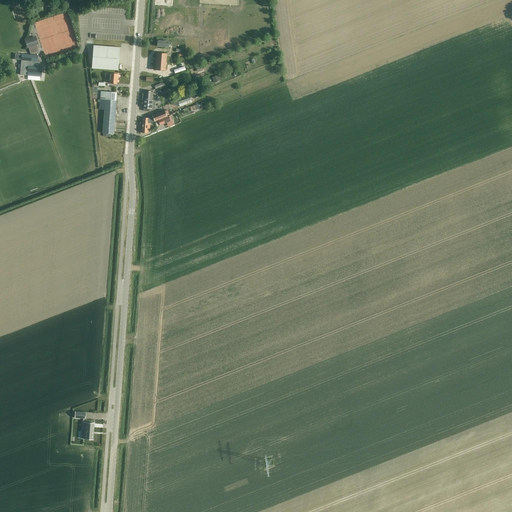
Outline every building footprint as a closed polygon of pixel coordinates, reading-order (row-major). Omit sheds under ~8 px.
[(35,39),(29,40),(28,41),(29,44),(27,44),(28,47),(36,44),(35,39)] [(118,70),(119,47),(93,45),(92,68),(118,70)] [(166,53),(156,52),(155,69),(165,70),(166,53)] [(15,53),(15,59),(20,60),(21,60),(20,75),(27,75),(41,76),(42,67),(40,66),(40,61),(37,61),(38,55),(31,55),(24,54),(23,54),(15,53)] [(106,76),(109,77),(109,83),(116,83),(117,74),(106,73),(106,76)] [(153,82),(153,74),(146,73),(145,76),(143,76),(143,81),(153,82)] [(153,91),(145,90),(144,99),(152,100),(155,100),(155,97),(153,97),(153,91)] [(101,91),(100,99),(116,101),(116,92),(101,91)] [(177,101),(179,106),(191,102),(189,97),(177,101)] [(113,134),(116,101),(100,99),(100,102),(99,109),(104,110),(103,133),(110,134),(113,134)] [(152,100),(144,99),(143,108),(144,108),(143,111),(149,111),(154,108),(154,106),(155,106),(155,100),(152,100)] [(153,116),(148,118),(143,118),(142,122),(149,123),(150,123),(167,116),(166,116),(169,114),(167,110),(164,111),(164,110),(152,115),(153,116)] [(170,121),(168,116),(158,120),(160,125),(170,121)] [(149,131),(150,123),(149,123),(142,122),(141,133),(147,133),(147,131),(149,131)] [(93,439),(94,423),(82,422),(82,429),(82,431),(83,431),(83,438),(81,438),(93,439)]
